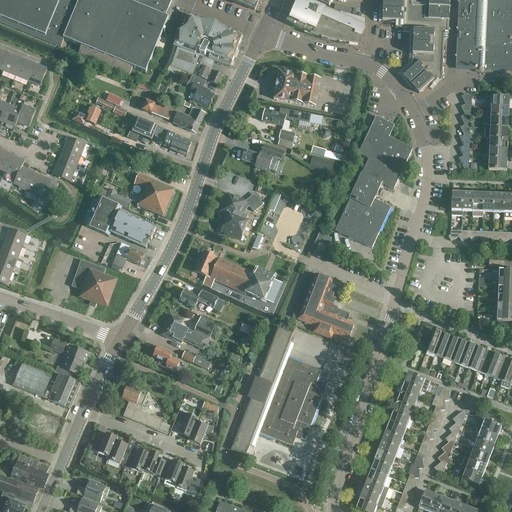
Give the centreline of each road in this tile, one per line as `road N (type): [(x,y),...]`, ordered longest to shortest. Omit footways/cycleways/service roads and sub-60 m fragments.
road 1 (unclassified): [(336,511),(425,199),(428,154),(416,113),(382,72),(261,35)]
road 2 (tertiary): [(118,341),(181,228),(217,123),(261,35)]
road 3 (residential): [(83,412),(203,461)]
road 4 (unclassified): [(118,341),(0,297)]
